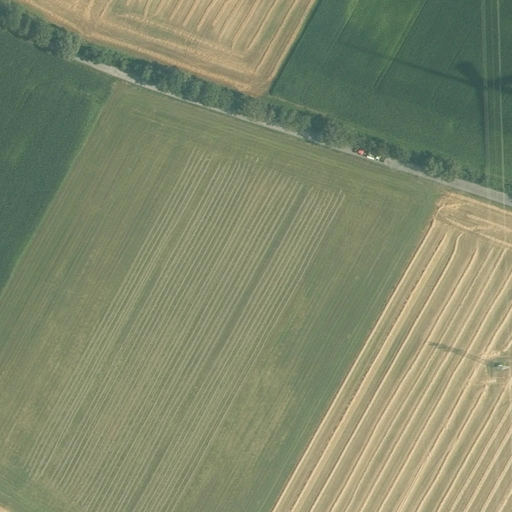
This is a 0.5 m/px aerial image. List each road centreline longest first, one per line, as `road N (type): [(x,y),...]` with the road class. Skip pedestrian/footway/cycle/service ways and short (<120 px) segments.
road 1 (track): [(511,199),(116,70)]
road 2 (unclassified): [(116,70),(48,45),(0,14)]
